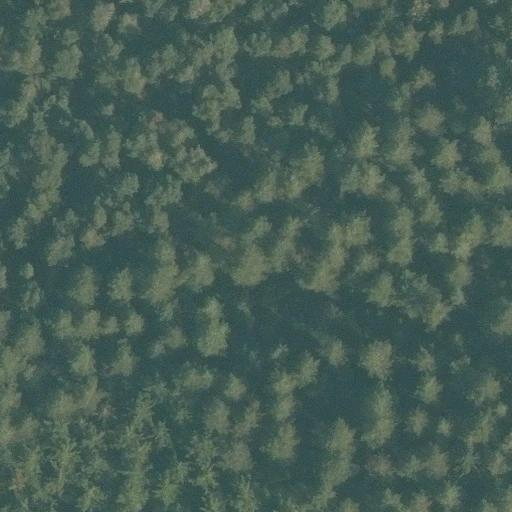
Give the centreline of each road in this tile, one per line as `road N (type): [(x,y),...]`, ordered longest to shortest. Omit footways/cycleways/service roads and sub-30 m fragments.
road 1 (track): [(511,384),(404,424),(361,432),(272,429),(200,392),(152,344)]
road 2 (track): [(152,344),(61,230),(45,151),(0,83)]
